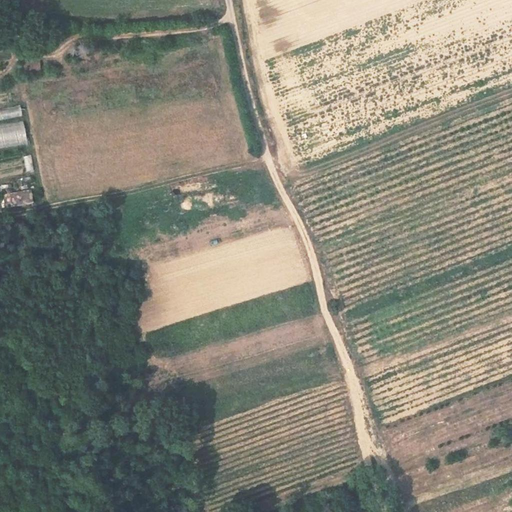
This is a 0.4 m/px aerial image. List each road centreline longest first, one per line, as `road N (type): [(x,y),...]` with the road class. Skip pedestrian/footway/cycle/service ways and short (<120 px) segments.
road 1 (track): [(228,0),(265,153),(318,272),(385,511)]
road 2 (track): [(280,184),(511,93)]
road 3 (track): [(56,45),(233,22)]
